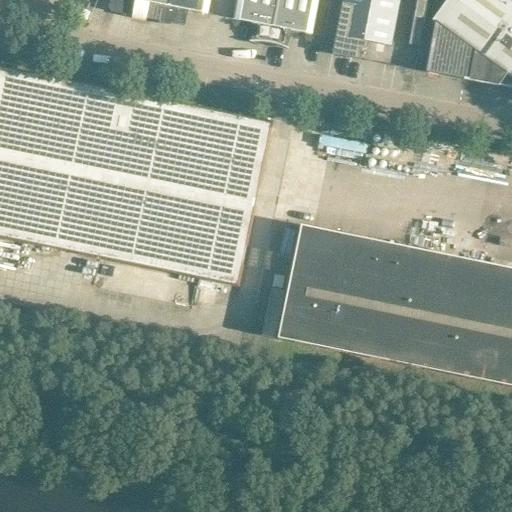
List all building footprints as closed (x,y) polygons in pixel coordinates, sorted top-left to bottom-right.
[(109,0),(109,5),(114,13),(132,16),(132,18),(145,21),(146,19),(165,23),(169,0),(109,0)] [(169,0),(165,23),(185,26),(188,11),(207,14),(210,0),(169,0)] [(262,42),(269,43),(277,0),(236,0),(233,20),(252,23),(252,41),(249,41),(249,43),(256,42),(262,42)] [(277,0),(269,43),(274,44),(279,46),(283,48),(288,50),(288,49),(286,48),(292,31),(311,35),(318,0),(277,0)] [(342,0),(336,35),(332,55),(359,60),(361,50),(364,49),(366,48),(367,47),(367,45),(368,42),(391,47),(394,27),(399,0),(342,0)] [(511,4),(506,0),(434,0),(442,6),(432,21),(434,22),(429,53),(425,73),(498,86),(506,75),(511,78),(511,4)] [(0,237),(237,287),(271,124),(0,67),(0,237)] [(369,171),(396,176),(423,181),(430,145),(376,135),(369,171)] [(335,140),(332,148),(366,158),(369,150),(335,140)] [(295,246),(276,339),(511,387),(511,269),(485,264),(438,255),(299,226),(295,246)] [(272,311),(273,298),(281,299),(282,290),(269,288),(263,335),(276,337),(279,312),(272,311)]
